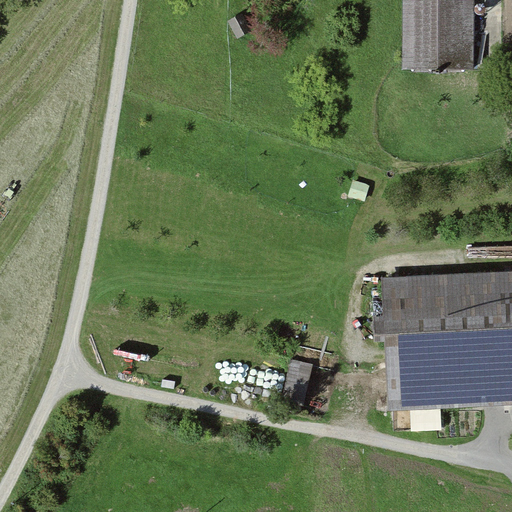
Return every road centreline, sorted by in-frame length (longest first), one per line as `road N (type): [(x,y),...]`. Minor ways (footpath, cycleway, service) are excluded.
road 1 (residential): [(511,467),(62,377)]
road 2 (residential): [(62,377),(134,0)]
road 3 (residential): [(0,498),(62,377)]
